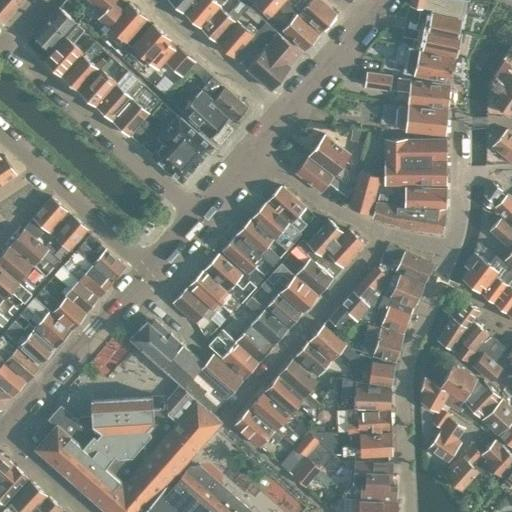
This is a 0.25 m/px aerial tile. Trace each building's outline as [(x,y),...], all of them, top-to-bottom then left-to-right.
[(0,0),(0,16),(14,0),(0,0)] [(94,0),(101,6),(96,11),(106,20),(123,0),(94,0)] [(123,0),(106,20),(123,35),(130,41),(150,18),(143,12),(144,11),(130,0),(123,0)] [(187,0),(182,7),(198,21),(217,0),(217,1),(217,0),(187,0)] [(217,0),(198,21),(215,37),(235,14),(241,6),(242,6),(246,1),(247,0),(246,0),(233,0),(225,8),(217,1),(217,0)] [(252,0),(266,12),(268,9),(269,9),(276,1),(277,1),(277,0),(252,0)] [(287,0),(277,0),(277,1),(285,8),(285,17),(280,23),(300,41),(303,44),(317,28),(316,28),(317,26),(287,0)] [(287,0),(317,26),(318,25),(319,26),(334,8),(325,0),(287,0)] [(417,0),(430,3),(425,27),(421,27),(418,43),(453,50),(456,35),(457,35),(457,34),(456,34),(457,28),(458,29),(458,28),(458,26),(457,25),(460,9),(462,9),(463,0),(417,0)] [(57,1),(31,30),(48,47),(75,17),(57,1)] [(70,1),(67,6),(74,12),(78,8),(70,1)] [(246,1),(242,6),(254,18),(260,12),(246,1)] [(235,14),(215,37),(231,51),(255,24),(247,17),(243,22),(235,14)] [(259,45),(244,62),(268,83),(288,61),(285,58),(296,45),(263,16),(247,34),(259,45)] [(48,47),(42,54),(59,70),(81,46),(71,36),(82,24),(75,17),(48,47)] [(130,41),(126,46),(141,59),(145,55),(154,63),(174,40),(167,34),(168,33),(151,17),(150,18),(130,41)] [(81,46),(59,70),(76,85),(96,62),(88,54),(99,41),(91,34),(81,46)] [(406,40),(400,66),(433,73),(433,72),(448,75),(453,50),(418,43),(406,40)] [(176,41),(163,56),(179,70),(187,61),(193,55),(191,53),(177,41),(176,41)] [(96,62),(76,85),(93,100),(115,75),(107,68),(117,57),(108,50),(108,49),(96,62)] [(193,55),(187,61),(197,70),(203,64),(193,55)] [(502,55),(492,70),(493,71),(498,74),(505,63),(508,59),(502,55)] [(493,71),(487,81),(498,89),(491,98),(508,109),(511,102),(511,67),(511,68),(505,63),(498,74),(493,71)] [(115,75),(93,100),(110,115),(142,79),(125,64),(115,75)] [(365,66),(362,80),(388,84),(390,70),(390,69),(365,66)] [(200,82),(179,105),(208,132),(221,116),(226,111),(207,95),(211,91),(208,88),(218,76),(210,70),(200,82)] [(395,84),(407,85),(406,97),(446,101),(448,77),(410,74),(410,72),(396,71),(395,84)] [(142,79),(110,115),(126,130),(127,129),(146,107),(157,94),(158,93),(142,79)] [(211,91),(207,95),(226,111),(227,112),(232,117),(246,102),(222,81),(212,92),(211,91)] [(378,114),(378,119),(403,121),(403,123),(444,127),(446,102),(406,98),(405,100),(398,100),(380,98),(378,114)] [(160,134),(148,148),(152,151),(179,176),(203,148),(210,140),(191,124),(174,109),(155,130),(160,134)] [(511,129),(504,123),(489,140),(510,157),(511,154),(511,129)] [(322,128),(306,149),(332,169),(332,170),(350,183),(351,183),(355,169),(340,158),(348,148),(322,128)] [(404,132),(383,132),(383,152),(383,155),(444,155),(444,132),(404,132)] [(0,151),(0,176),(14,167),(3,150),(0,151)] [(305,150),(292,166),(319,187),(319,186),(326,177),(345,191),(350,183),(332,170),(305,150)] [(347,200),(367,205),(368,206),(375,178),(380,179),(382,169),(383,155),(383,152),(374,150),(369,169),(357,165),(347,200)] [(383,155),(382,169),(382,178),(417,178),(444,178),(444,155),(383,155)] [(485,192),(480,197),(487,202),(494,193),(499,187),(500,185),(490,175),(481,188),(481,189),(485,192)] [(278,179),(263,196),(299,228),(303,231),(310,224),(318,215),(312,210),(305,218),(295,210),(303,201),(278,179)] [(413,179),(402,179),(401,200),(444,201),(444,181),(419,180),(414,180),(413,179)] [(377,187),(375,195),(384,196),(385,188),(377,187)] [(494,193),(487,202),(488,202),(494,209),(496,207),(497,208),(499,210),(507,218),(508,217),(511,212),(511,196),(504,189),(503,190),(499,187),(494,193)] [(34,208),(31,211),(22,221),(35,232),(43,222),(47,226),(66,205),(49,190),(45,195),(34,208)] [(374,194),(369,211),(371,211),(410,223),(440,228),(444,202),(444,201),(401,200),(384,196),(375,195),(374,194)] [(249,211),(249,212),(271,232),(271,233),(284,244),(299,228),(263,196),(249,211)] [(66,205),(47,226),(51,229),(69,208),(66,205)] [(69,208),(51,229),(60,238),(55,244),(52,247),(60,253),(68,245),(67,244),(85,222),(69,208)] [(499,210),(487,224),(504,239),(504,240),(511,231),(511,221),(508,217),(507,218),(499,210)] [(249,212),(234,228),(261,251),(262,252),(262,253),(270,260),(277,252),(269,244),(265,240),(271,233),(271,232),(249,212)] [(300,233),(293,240),(300,246),(314,258),(327,243),(341,227),(341,226),(326,212),(321,218),(303,236),(300,233)] [(21,222),(7,238),(32,259),(40,250),(46,255),(40,261),(45,266),(51,260),(52,261),(57,254),(58,255),(60,253),(52,247),(43,239),(35,232),(22,221),(21,222)] [(327,243),(314,258),(330,272),(362,237),(346,222),(341,226),(341,227),(327,243)] [(234,228),(219,244),(246,268),(248,270),(245,273),(247,274),(253,280),(262,270),(252,261),(261,251),(234,228)] [(45,236),(43,239),(52,247),(55,244),(45,236)] [(81,236),(74,244),(89,258),(109,275),(123,260),(104,242),(103,242),(99,239),(92,246),(81,236)] [(7,238),(0,246),(0,261),(16,275),(29,286),(34,280),(24,271),(33,261),(31,260),(32,259),(7,238)] [(386,238),(383,244),(393,249),(396,243),(386,238)] [(293,240),(288,246),(295,252),(300,246),(293,240)] [(511,240),(502,253),(511,260),(511,240)] [(67,251),(60,259),(96,291),(109,275),(89,258),(74,244),(67,251)] [(466,265),(460,273),(477,285),(490,268),(500,255),(492,249),(487,257),(471,244),(468,251),(462,263),(466,265)] [(389,262),(388,263),(392,264),(398,266),(398,267),(423,277),(431,257),(402,245),(397,255),(393,253),(389,262)] [(314,258),(300,246),(295,252),(302,258),(292,269),(315,289),(330,272),(314,258)] [(202,263),(201,263),(238,297),(253,280),(247,274),(240,282),(233,276),(240,268),(216,247),(202,263)] [(490,268),(477,285),(485,292),(490,295),(511,265),(511,264),(508,262),(502,257),(500,255),(490,268)] [(278,257),(264,273),(270,278),(284,263),(278,257)] [(377,257),(375,261),(384,269),(386,268),(390,272),(392,264),(388,263),(389,262),(377,257)] [(60,259),(52,268),(65,279),(59,286),(62,288),(83,307),(84,306),(83,306),(96,291),(60,259)] [(0,261),(0,290),(2,292),(11,300),(15,304),(21,296),(8,285),(16,275),(0,261)] [(372,261),(351,284),(352,284),(368,299),(376,304),(377,303),(381,291),(382,289),(384,284),(390,272),(386,268),(384,269),(375,261),(372,261)] [(200,264),(186,280),(213,304),(220,297),(230,306),(238,297),(201,263),(200,264)] [(511,265),(490,295),(504,307),(511,297),(511,265)] [(384,284),(382,289),(412,302),(421,281),(423,277),(398,267),(396,270),(389,286),(384,284)] [(278,285),(277,285),(300,305),(301,306),(315,289),(292,269),(278,285)] [(264,273),(259,278),(268,286),(273,280),(270,278),(264,273)] [(186,280),(171,296),(193,316),(196,319),(204,310),(207,313),(216,321),(223,313),(214,305),(213,304),(186,280)] [(40,282),(33,290),(70,323),(80,310),(83,307),(62,288),(63,290),(56,297),(40,282)] [(352,284),(326,312),(336,321),(348,308),(355,314),(368,299),(352,284)] [(273,290),(263,302),(286,323),(287,321),(300,305),(277,285),(273,290)] [(381,291),(377,303),(384,306),(378,320),(401,328),(411,304),(412,302),(382,289),(381,291)] [(33,290),(24,300),(31,305),(33,302),(39,307),(38,310),(40,312),(32,322),(53,341),(53,342),(70,323),(33,290)] [(249,290),(243,297),(256,309),(248,319),(271,339),(286,323),(263,302),(249,290)] [(464,294),(451,311),(466,322),(472,316),(469,314),(477,304),(464,294)] [(450,311),(435,333),(452,345),(460,334),(458,332),(466,322),(451,311),(450,311)] [(143,316),(128,333),(134,338),(179,376),(178,376),(211,406),(224,392),(240,373),(211,347),(202,357),(152,313),(147,319),(143,316)] [(12,314),(1,326),(11,335),(16,339),(37,359),(38,359),(53,341),(32,322),(27,318),(22,323),(12,314)] [(460,334),(452,345),(466,354),(468,352),(487,328),(472,316),(466,322),(458,332),(460,334)] [(321,318),(306,334),(330,354),(338,345),(346,353),(345,362),(349,362),(354,363),(355,349),(353,346),(343,338),(344,338),(321,318)] [(248,319),(234,335),(256,355),(257,355),(271,339),(248,319)] [(366,320),(358,346),(370,349),(392,355),(399,329),(377,323),(366,320)] [(216,328),(207,338),(220,351),(243,371),(256,355),(234,335),(220,323),(216,328)] [(487,328),(468,352),(472,356),(470,358),(489,374),(498,362),(492,356),(504,342),(487,328)] [(0,332),(0,354),(23,376),(24,375),(39,359),(38,359),(37,359),(16,339),(8,349),(0,341),(5,336),(0,332)] [(306,334),(293,349),(316,369),(330,354),(306,334)] [(290,353),(276,369),(301,392),(314,402),(314,401),(317,398),(306,386),(316,375),(290,353)] [(0,354),(0,382),(9,392),(11,390),(10,390),(23,376),(0,354)] [(361,364),(359,377),(389,380),(392,358),(370,355),(368,365),(361,364)] [(451,357),(438,380),(446,386),(440,397),(447,401),(458,407),(461,402),(458,400),(461,395),(478,411),(499,391),(485,377),(481,373),(478,376),(474,371),(475,371),(451,357)] [(349,362),(347,373),(357,375),(359,364),(354,363),(349,362)] [(276,369),(262,384),(288,407),(297,397),(313,411),(314,402),(301,392),(276,369)] [(326,381),(323,386),(335,388),(337,372),(328,371),(326,381)] [(422,371),(418,384),(424,387),(419,395),(422,397),(421,400),(431,405),(432,403),(435,404),(437,401),(440,402),(430,416),(439,422),(448,410),(449,408),(445,405),(447,401),(440,397),(446,386),(438,380),(422,371)] [(340,373),(339,388),(352,389),(352,401),(352,403),(388,403),(389,403),(389,380),(359,377),(340,373)] [(52,418),(32,440),(112,511),(133,511),(165,477),(220,414),(211,406),(178,376),(164,392),(165,401),(151,402),(150,389),(88,393),(89,408),(77,409),(74,412),(58,398),(45,412),(52,418)] [(0,402),(9,392),(0,382),(0,402)] [(262,384),(247,401),(273,424),(280,430),(281,429),(293,441),(292,441),(300,448),(303,450),(304,449),(305,450),(317,435),(310,428),(307,425),(300,432),(299,433),(285,419),(285,411),(288,407),(262,384)] [(499,391),(478,411),(479,412),(495,428),(511,410),(511,403),(499,391)] [(233,416),(232,417),(258,440),(265,432),(272,438),(280,430),(273,424),(247,401),(233,416)] [(349,401),(344,402),(345,416),(346,427),(357,426),(389,425),(388,403),(352,403),(352,401),(349,401)] [(439,422),(426,441),(446,455),(459,436),(456,433),(464,421),(448,410),(439,422)] [(511,411),(496,428),(511,442),(511,411)] [(310,425),(310,428),(317,435),(330,446),(332,448),(334,448),(335,426),(321,425),(311,425),(310,425)] [(349,440),(339,440),(340,448),(340,449),(358,450),(391,448),(391,447),(389,425),(357,426),(357,428),(348,428),(349,440)] [(471,438),(461,450),(476,464),(478,466),(485,458),(499,471),(511,455),(511,450),(493,432),(479,447),(471,438)] [(317,435),(305,450),(307,452),(306,453),(316,462),(316,461),(330,446),(317,435)] [(292,441),(279,458),(286,465),(300,448),(292,441)] [(0,448),(0,503),(28,473),(0,448)] [(461,450),(443,469),(458,484),(476,464),(461,450)] [(306,453),(291,470),(303,480),(312,470),(323,479),(328,473),(317,464),(318,463),(316,461),(316,462),(306,453)] [(343,486),(343,491),(348,491),(394,494),(394,478),(389,478),(391,456),(352,454),(351,474),(351,477),(343,486)] [(165,477),(133,511),(257,511),(221,479),(197,458),(187,459),(184,463),(168,481),(165,477)] [(511,459),(503,472),(496,480),(509,490),(511,486),(511,459)] [(28,473),(0,503),(0,511),(10,511),(13,510),(15,511),(22,511),(24,511),(34,499),(45,488),(28,473)] [(34,499),(24,511),(25,511),(52,511),(61,503),(45,488),(34,499)] [(342,507),(341,511),(394,511),(395,494),(394,494),(348,491),(348,507),(342,507)]
